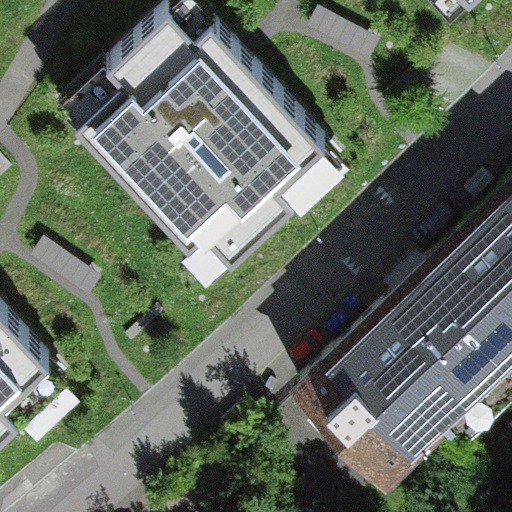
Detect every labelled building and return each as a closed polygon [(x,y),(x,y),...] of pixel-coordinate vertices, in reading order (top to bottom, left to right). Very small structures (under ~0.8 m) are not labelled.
[(198,0),(174,0),(68,95),(218,260),(336,152),(248,54),(198,0)] [(443,0),(453,11),(465,0),(443,0)] [(378,37),(320,6),(310,24),(362,51),(369,55),(378,37)] [(0,149),(0,174),(1,176),(14,163),(0,149)] [(511,169),(293,381),(386,477),(511,354),(511,169)] [(45,235),(32,253),(89,292),(101,274),(45,235)] [(0,426),(63,369),(0,299),(0,426)]
